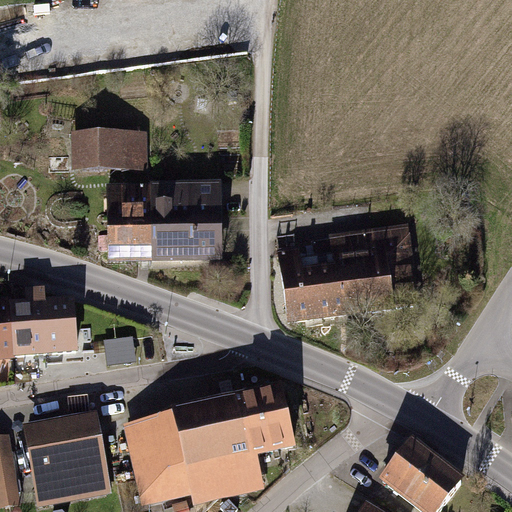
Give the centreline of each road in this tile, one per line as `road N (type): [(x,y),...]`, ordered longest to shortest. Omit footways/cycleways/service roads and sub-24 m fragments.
road 1 (track): [(246,337),(261,325),(269,0)]
road 2 (tertiary): [(0,254),(246,337)]
road 3 (residential): [(0,398),(205,365),(246,337)]
road 4 (residential): [(391,400),(378,422),(265,511)]
road 5 (tertiary): [(246,337),(391,400)]
